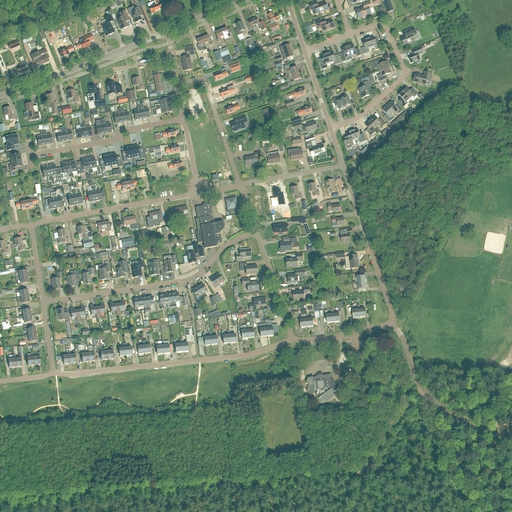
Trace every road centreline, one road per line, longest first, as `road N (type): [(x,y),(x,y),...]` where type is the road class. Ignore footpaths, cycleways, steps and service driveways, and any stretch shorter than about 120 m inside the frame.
road 1 (residential): [(53,373),(243,356),(292,340)]
road 2 (residential): [(44,301),(183,281),(256,232)]
road 3 (residential): [(349,34),(383,25),(405,74),(358,118),(330,128)]
road 4 (tertiary): [(0,96),(165,32)]
road 5 (unclassified): [(511,434),(474,428),(439,408),(417,382),(392,322)]
road 6 (residential): [(30,226),(198,193)]
road 7 (unclassified): [(392,322),(342,165)]
road 8 (residential): [(29,155),(181,119)]
road 9 (residential): [(240,185),(204,82),(176,83)]
